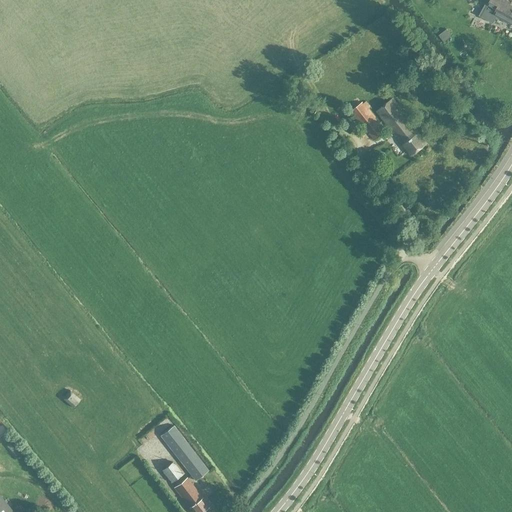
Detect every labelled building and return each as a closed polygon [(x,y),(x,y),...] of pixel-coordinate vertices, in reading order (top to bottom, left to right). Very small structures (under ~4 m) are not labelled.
[(511,25),(511,7),(507,5),(509,3),(504,0),(489,0),(480,17),(478,16),(478,17),(492,24),(496,17),(511,25)] [(410,156),(426,143),(392,99),(376,112),(410,156)] [(373,140),(383,132),(367,110),(369,108),(365,103),(362,104),(362,103),(352,111),(373,140)] [(72,406),(79,399),(69,390),(62,397),(72,406)] [(159,434),(194,479),(207,469),(172,424),(159,434)] [(192,511),(199,511),(208,505),(186,478),(174,488),(192,511)] [(0,511),(10,511),(0,500),(0,511)]
